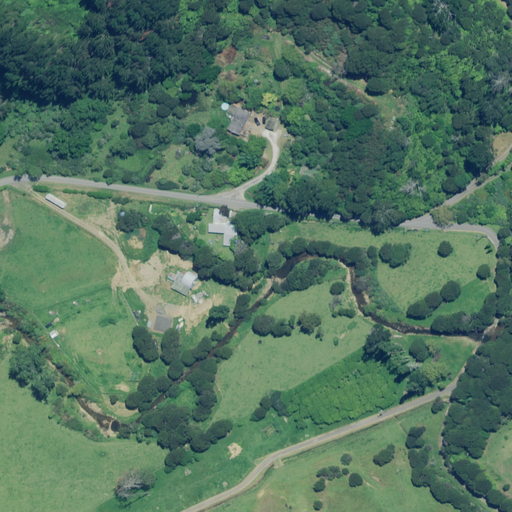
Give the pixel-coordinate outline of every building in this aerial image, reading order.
[(225,108),(226,108),(227,108),(228,108),(229,108),(229,107),(230,107),(231,106),(231,105),(231,104),(231,103),(231,102),(231,101),(231,100),(230,100),(229,99),(228,99),(227,98),(226,98),(225,98),(225,99),(224,99),(223,100),(222,101),(222,102),(222,103),(222,104),(222,105),(223,106),(223,107),(224,107),(225,107),(225,108)] [(252,113),(239,107),(229,129),(242,135),(252,113)] [(279,121),(271,118),(268,127),(275,130),(279,121)] [(65,208),(67,204),(49,193),(47,197),(65,208)] [(232,220),(229,220),(229,222),(227,222),(227,218),(223,217),(224,209),(215,208),(214,223),(210,222),(210,232),(225,233),(224,245),(232,246),(233,239),(236,239),(236,235),(238,236),(239,223),(232,223),(232,220)] [(124,220),(125,220),(126,220),(127,220),(128,219),(128,218),(129,218),(129,217),(129,216),(130,215),(129,214),(129,213),(128,212),(127,211),(126,211),(125,211),(124,210),(124,211),(123,211),(122,211),(121,212),(120,213),(120,214),(120,215),(120,216),(120,217),(120,218),(121,219),(122,219),(122,220),(123,220),(124,220)] [(178,275),(175,274),(174,276),(170,274),(168,278),(184,285),(184,284),(193,288),(200,274),(195,272),(194,274),(188,272),(187,274),(179,271),(178,275)] [(196,295),(195,293),(191,295),(195,302),(204,297),(201,292),(196,295)] [(182,296),(175,294),(174,296),(172,296),(171,299),(180,303),(182,300),(181,299),(182,296)]
